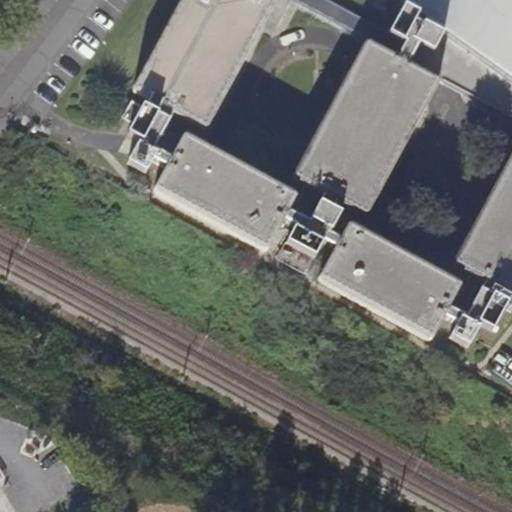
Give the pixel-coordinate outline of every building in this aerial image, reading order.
[(194,150),(264,15),(238,0),(182,0),(120,109),(132,116),(164,133),(194,150)] [(398,54),(384,45),(304,0),(240,0),(265,11),(276,3),(361,55),(390,71),(398,54)] [(511,0),(404,0),(420,12),(416,12),(404,7),(401,11),(437,41),(511,95),(511,0)] [(419,72),(437,41),(401,11),(384,45),(398,54),(390,71),(402,78),(407,67),(419,72)] [(402,78),(390,71),(361,55),(279,200),(313,219),(331,229),(355,243),(437,97),(402,78)] [(154,192),(160,182),(144,170),(164,133),(132,116),(113,163),(124,168),(108,190),(130,200),(138,180),(154,192)] [(511,159),(445,287),(474,302),(500,315),(511,321),(511,159)] [(276,233),(282,222),(171,162),(160,182),(154,192),(142,214),(253,275),(260,261),(276,233)] [(331,229),(313,219),(300,243),(276,233),(260,261),(314,293),(330,263),(318,256),(331,229)] [(438,331),(450,309),(338,249),(330,263),(314,293),(309,302),(421,362),(434,338),(438,331)] [(453,340),(438,331),(434,338),(447,346),(438,364),(457,376),(468,353),(481,360),(500,315),(474,302),(453,340)]
